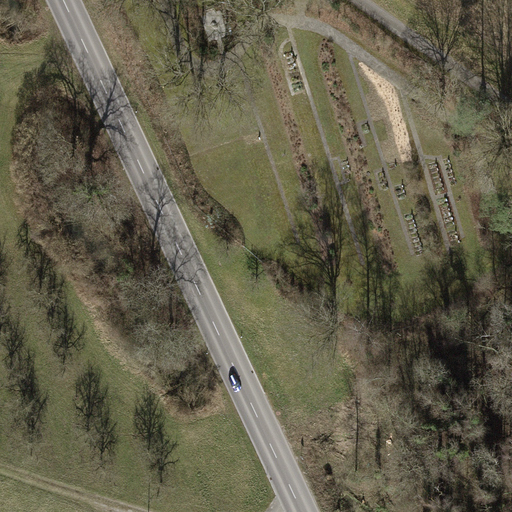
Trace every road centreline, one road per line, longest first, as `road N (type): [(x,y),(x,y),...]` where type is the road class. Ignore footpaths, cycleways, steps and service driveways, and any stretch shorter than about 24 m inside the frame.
road 1 (tertiary): [(65,0),(302,511)]
road 2 (track): [(358,0),(511,108)]
road 3 (track): [(0,474),(118,511)]
